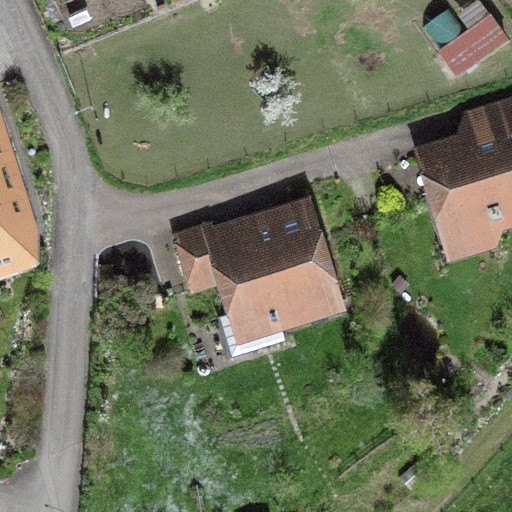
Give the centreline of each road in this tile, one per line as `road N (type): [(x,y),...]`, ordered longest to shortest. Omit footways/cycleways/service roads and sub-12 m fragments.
road 1 (residential): [(54,511),(76,292),(74,197),(56,114),(11,0)]
road 2 (track): [(511,407),(412,511)]
